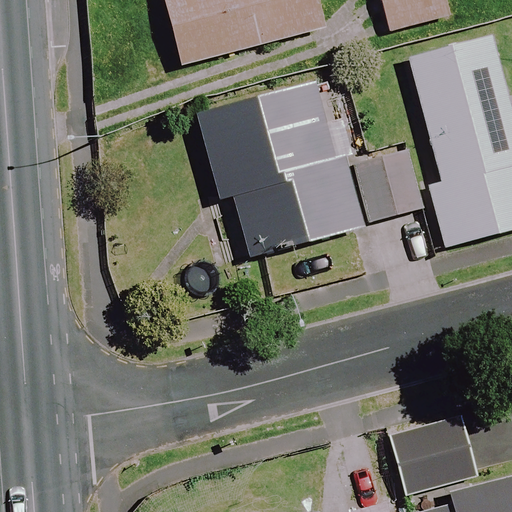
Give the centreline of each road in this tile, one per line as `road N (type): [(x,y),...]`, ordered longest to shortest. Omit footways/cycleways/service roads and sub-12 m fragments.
road 1 (residential): [(26,418),(200,397),(511,311)]
road 2 (secondary): [(0,42),(26,418)]
